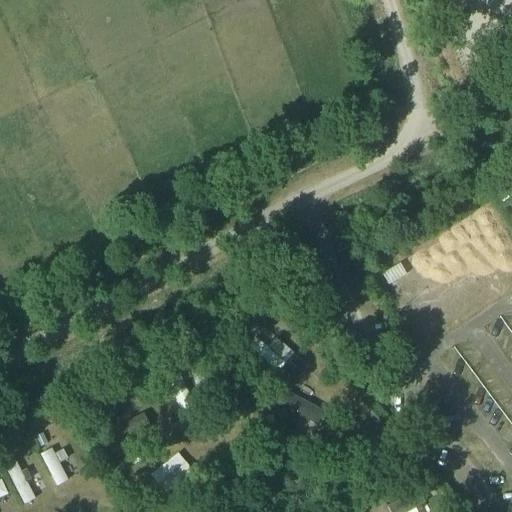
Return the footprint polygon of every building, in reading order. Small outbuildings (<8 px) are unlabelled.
[(505,194),(498,198),(502,205),(509,201),(505,194)] [(246,324),(235,335),(241,341),(252,330),(246,324)] [(191,343),(184,347),(190,359),(197,356),(191,343)] [(272,416),(264,418),(265,424),(274,423),(272,416)] [(42,435),(34,439),(39,449),(47,445),(42,435)] [(103,436),(96,440),(101,450),(109,446),(103,436)] [(130,439),(114,447),(116,452),(133,444),(130,439)] [(62,452),(54,456),(59,465),(67,461),(62,452)] [(25,471),(21,473),(25,482),(30,480),(25,471)] [(431,484),(424,487),(428,495),(435,491),(431,484)] [(159,490),(153,494),(159,502),(165,497),(159,490)]
